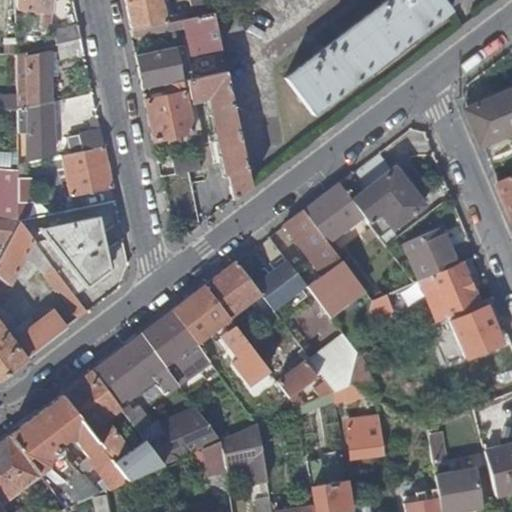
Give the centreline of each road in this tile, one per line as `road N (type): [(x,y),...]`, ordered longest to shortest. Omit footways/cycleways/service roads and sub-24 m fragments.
road 1 (residential): [(152,284),(431,80)]
road 2 (residential): [(98,0),(152,284)]
road 3 (residential): [(431,80),(511,272)]
road 4 (residential): [(152,284),(25,386),(0,396)]
